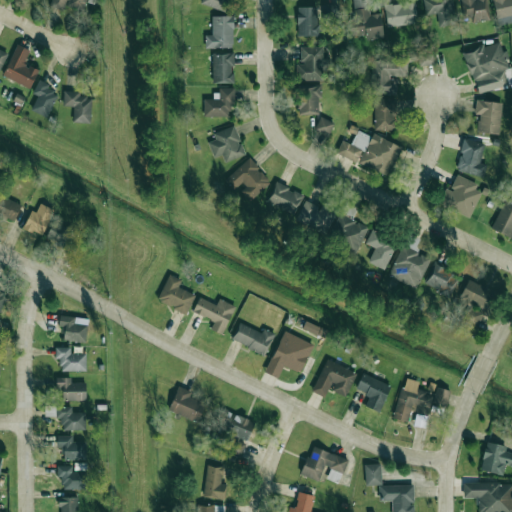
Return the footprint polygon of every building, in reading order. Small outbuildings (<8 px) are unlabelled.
[(51,0),(50,4),(82,14),(85,0),(51,0)] [(200,0),(200,3),(225,10),(227,0),(200,0)] [(383,37),(379,12),(368,14),(366,0),(351,0),(354,12),(348,13),(351,36),(365,34),(366,40),(383,37)] [(415,0),(384,1),(385,25),(415,24),(415,0)] [(423,0),(424,14),(437,13),(437,25),(454,24),(453,0),(423,0)] [(460,0),(464,22),(489,18),(485,0),(460,0)] [(511,0),(491,0),(495,19),(511,16),(511,0)] [(322,4),(323,23),(338,23),(337,3),(322,4)] [(317,6),(296,7),(297,36),(318,35),(317,6)] [(232,15),(211,15),(211,35),(204,35),(204,48),(232,48),(232,15)] [(508,85),(503,70),(509,68),(504,50),(501,51),(498,41),(464,50),(475,94),(508,85)] [(38,70),(23,63),(30,50),(17,44),(1,75),(29,88),(38,70)] [(320,80),(320,68),(330,68),(330,58),(322,58),(322,46),(300,47),(300,64),(296,64),(296,80),(320,80)] [(0,49),(0,69),(8,53),(0,49)] [(419,65),(433,64),(432,51),(419,51),(419,65)] [(233,53),(212,53),(211,82),(232,83),(233,53)] [(370,57),(371,94),(395,93),(395,77),(406,77),(406,56),(370,57)] [(31,111),(48,117),(56,92),(47,89),(49,84),(37,80),(33,93),(36,94),(31,111)] [(319,114),(319,86),(299,86),(298,113),(319,114)] [(202,99),(203,117),(229,116),(229,104),(234,104),(233,88),(212,89),(212,98),(202,99)] [(79,91),(63,90),(62,105),(73,106),(72,122),(90,123),(91,97),(79,96),(79,91)] [(394,129),(393,98),(373,98),(374,130),(394,129)] [(498,134),(502,103),(476,99),(474,113),(479,114),(476,131),(498,134)] [(328,135),(332,121),(319,117),(314,131),(328,135)] [(212,134),(215,138),(207,142),(214,157),(221,154),(225,163),(245,153),(232,124),(212,134)] [(400,145),(372,134),(371,136),(356,130),(351,144),(341,140),(336,153),(357,162),(357,163),(389,175),(400,145)] [(486,164),(479,162),(484,143),(463,138),(455,170),(483,177),(486,164)] [(240,191),(249,201),(270,181),(247,157),(224,180),(234,190),(241,183),(245,187),(240,191)] [(474,189),(477,183),(456,174),(449,189),(444,187),(438,204),(470,217),(480,191),(474,189)] [(295,213),(302,192),(275,183),(267,203),(295,213)] [(21,205),(0,195),(0,214),(14,221),(21,205)] [(329,211),(304,199),(295,219),(320,230),(329,211)] [(511,202),(505,199),(490,227),(511,238),(511,202)] [(22,227),(41,236),(53,209),(39,203),(35,212),(31,209),(22,227)] [(356,251),(368,226),(338,213),(327,238),(356,251)] [(71,228),(53,220),(44,238),(62,246),(71,228)] [(367,261),(384,269),(397,242),(371,230),(364,243),(374,248),(367,261)] [(430,258),(402,244),(387,275),(415,289),(430,258)] [(424,282),(448,296),(459,277),(436,263),(424,282)] [(185,313),(195,295),(177,286),(181,280),(168,274),(156,299),(185,313)] [(492,290),(467,279),(459,297),(484,308),(492,290)] [(235,306),(218,298),(215,304),(198,296),(192,311),(213,321),(210,329),(221,334),(235,306)] [(477,326),(483,314),(469,307),(463,319),(477,326)] [(58,325),(64,327),(62,338),(84,342),(88,319),(59,314),(58,325)] [(261,332),(239,322),(231,340),(264,354),(273,332),(262,328),(261,332)] [(301,372),(312,343),(282,331),(265,373),(277,377),(282,364),(301,372)] [(70,347),(55,347),(55,358),(60,359),(60,370),(85,371),(85,353),(70,353),(70,347)] [(346,396),(356,371),(325,359),(311,391),(325,397),(329,389),(346,396)] [(379,411),(390,385),(362,373),(355,389),(369,396),(365,405),(379,411)] [(70,382),(70,377),(55,377),(55,388),(62,388),(61,400),(85,400),(85,382),(70,382)] [(394,418),(407,421),(410,411),(426,414),(431,392),(416,389),(418,381),(402,377),(394,418)] [(168,410),(197,422),(205,403),(189,396),(191,391),(178,386),(168,410)] [(432,402),(445,406),(449,390),(436,386),(432,402)] [(60,430),(85,429),(84,412),(71,412),(71,406),(47,406),(47,416),(60,416),(60,430)] [(241,456),(246,441),(247,442),(254,420),(223,410),(215,433),(231,438),(226,452),(241,456)] [(63,460),(85,459),(85,441),(72,441),(72,435),(56,435),(56,447),(63,447),(63,460)] [(506,445),(485,441),(480,470),(502,474),(504,464),(511,465),(511,452),(504,451),(506,445)] [(302,476),(323,481),(324,478),(337,481),(339,474),(343,475),(348,457),(309,447),(302,476)] [(380,464),(364,464),(364,485),(381,484),(380,464)] [(86,489),(87,471),(71,471),(72,465),(57,465),(56,476),(62,477),(62,488),(86,489)] [(220,483),(223,467),(207,465),(202,496),(224,499),(226,484),(220,483)] [(462,482),(462,498),(478,498),(478,511),(511,511),(511,482),(462,482)] [(391,511),(413,511),(413,484),(378,485),(379,500),(391,500),(391,511)] [(314,511),(310,511),(313,495),(298,491),(294,507),(288,506),(286,511),(314,511)] [(77,511),(77,497),(59,496),(58,511),(77,511)]
